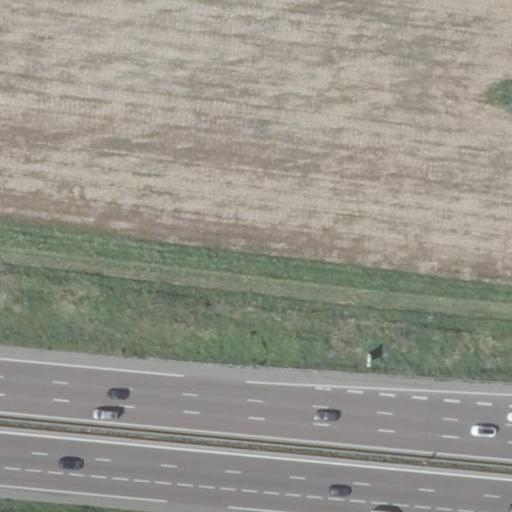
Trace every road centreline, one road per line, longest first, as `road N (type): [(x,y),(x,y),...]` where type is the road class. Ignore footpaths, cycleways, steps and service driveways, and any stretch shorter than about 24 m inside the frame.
road 1 (motorway): [(0,461),(511,509)]
road 2 (motorway): [(511,433),(0,385)]
